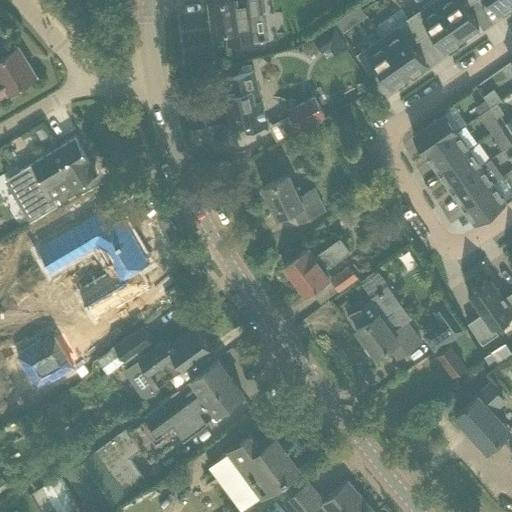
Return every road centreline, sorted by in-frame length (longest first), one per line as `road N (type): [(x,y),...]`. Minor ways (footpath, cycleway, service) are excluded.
road 1 (tertiary): [(416,511),(245,293),(169,156),(149,81)]
road 2 (residential): [(511,213),(451,252),(376,137),(511,48)]
